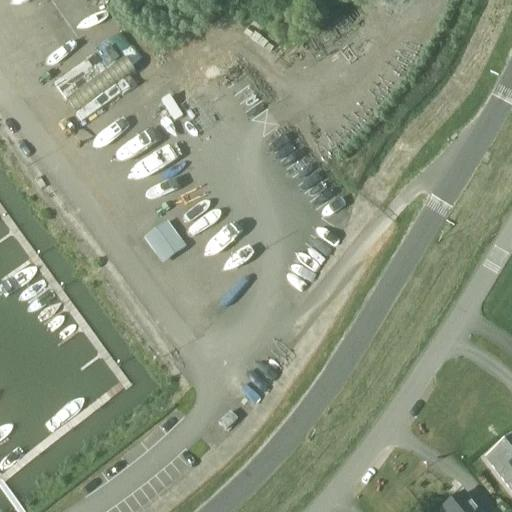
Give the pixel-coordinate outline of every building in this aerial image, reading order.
[(143,242),(160,265),(183,248),(166,225),(143,242)] [(59,288),(39,304),(115,405),(116,406),(118,407),(121,408),(125,408),(127,407),(130,405),(132,403),(134,400),(134,398),(134,395),(134,392),(67,299),(100,275),(97,271),(65,296),(59,288)] [(230,414),(218,425),(226,433),(237,422),(230,414)] [(511,493),(511,442),(487,462),(511,493)] [(476,511),(463,495),(441,511),(476,511)]
